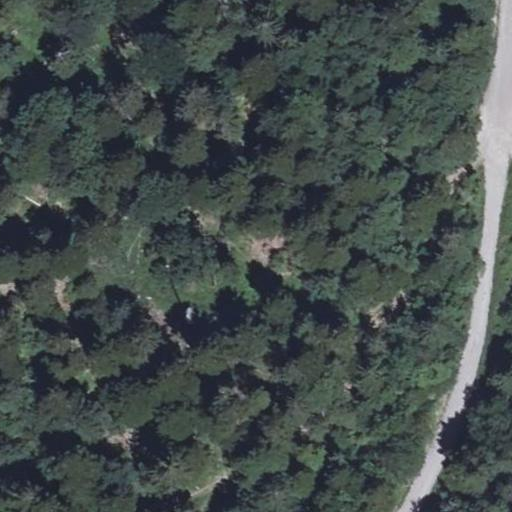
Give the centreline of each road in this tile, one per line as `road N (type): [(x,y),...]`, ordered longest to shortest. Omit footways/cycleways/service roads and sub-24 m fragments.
road 1 (track): [(497,125),(475,370),(410,511)]
road 2 (track): [(506,0),(497,125)]
